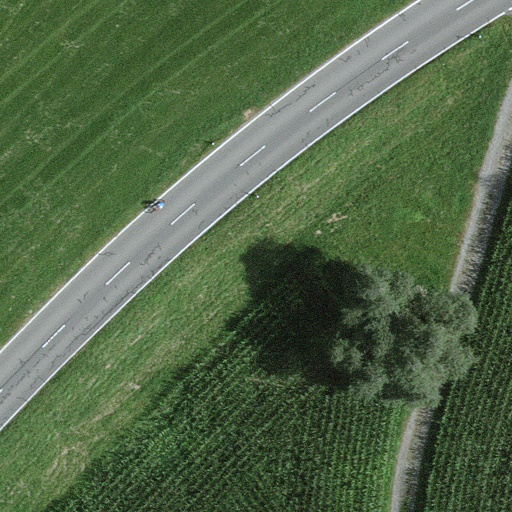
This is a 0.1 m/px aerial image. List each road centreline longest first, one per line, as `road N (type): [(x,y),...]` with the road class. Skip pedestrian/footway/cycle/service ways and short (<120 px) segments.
road 1 (secondary): [(0,392),(61,327),(261,149),(398,45),(475,0)]
road 2 (track): [(511,120),(424,401),(403,511)]
